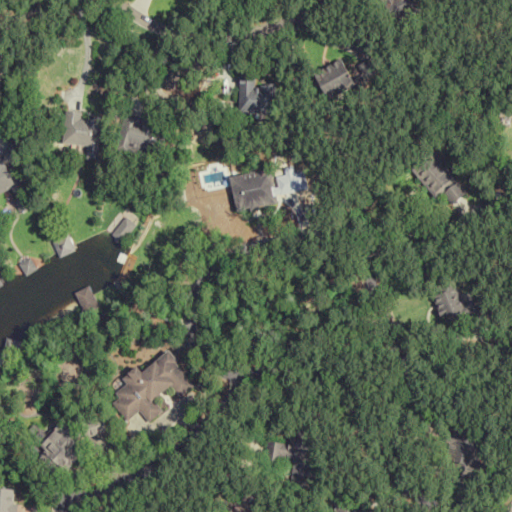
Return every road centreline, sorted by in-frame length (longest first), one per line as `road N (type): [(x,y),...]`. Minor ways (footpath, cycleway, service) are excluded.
road 1 (residential): [(43,511),(131,477),(191,441),(298,328),(327,316),(350,319),(392,345),(406,372),(398,444),(473,511)]
road 2 (residential): [(0,25),(39,0),(118,1),(153,23),(186,30),(264,28),(297,24),(327,0)]
road 3 (residential): [(241,385),(280,425),(340,436),(395,429)]
